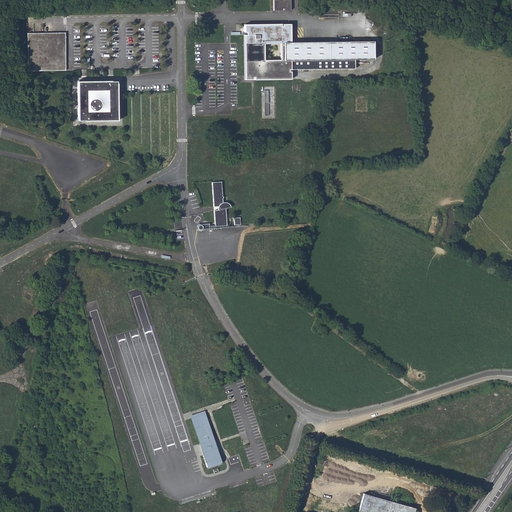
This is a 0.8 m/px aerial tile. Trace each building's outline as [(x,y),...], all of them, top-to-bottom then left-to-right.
[(291,25),(244,25),(244,33),(247,33),(247,35),(244,35),(245,80),(291,79),(291,70),(291,61),(329,61),(329,42),(291,42),(291,25)] [(65,33),(27,33),(28,72),(66,71),(65,33)] [(374,42),(329,42),(329,61),(355,60),(374,60),(374,42)] [(355,60),(291,61),(291,70),(355,69),(355,60)] [(96,82),(77,82),(78,122),(118,121),(117,82),(103,82),(96,82)] [(221,182),(212,183),(214,207),(218,207),(218,210),(214,211),(215,227),(227,226),(225,209),(231,208),(230,203),(228,202),(226,202),(224,201),(222,202),(222,199),(224,198),(222,197),(221,182)] [(202,413),(189,418),(199,447),(201,446),(203,454),(201,455),(206,468),(220,463),(215,450),(213,450),(210,443),(212,443),(202,413)] [(413,511),(414,508),(362,493),(357,511),(413,511)]
